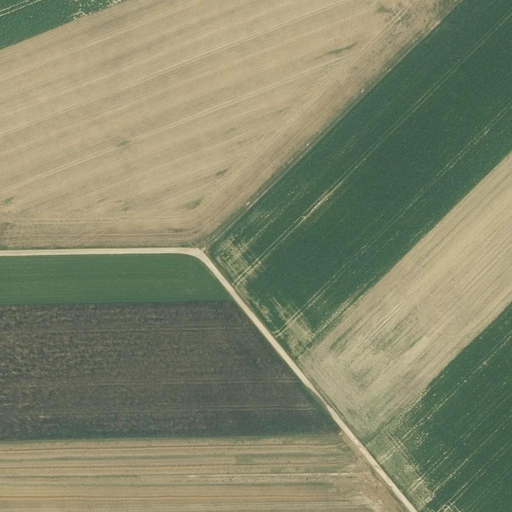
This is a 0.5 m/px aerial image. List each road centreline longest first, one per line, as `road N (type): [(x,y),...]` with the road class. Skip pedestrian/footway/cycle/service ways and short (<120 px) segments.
road 1 (track): [(0,255),(199,254),(415,511)]
road 2 (track): [(459,0),(199,254)]
